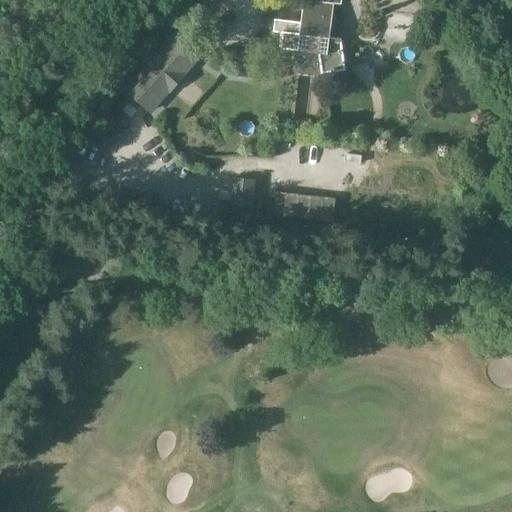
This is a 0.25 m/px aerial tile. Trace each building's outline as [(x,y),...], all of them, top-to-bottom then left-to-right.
[(275,20),(274,32),(283,33),(281,49),(295,51),(319,54),(322,74),(346,71),(345,67),(342,42),(341,39),(338,39),(339,27),(340,20),(332,19),(334,4),(341,5),(341,0),(314,0),(315,1),(304,0),(302,23),(275,20)] [(176,31),(124,90),(151,114),(169,94),(170,94),(187,75),(187,74),(203,55),(176,31)] [(138,111),(129,103),(122,110),(131,118),(138,111)] [(42,125),(77,126),(77,114),(43,113),(42,125)] [(219,200),(230,201),(231,192),(220,190),(219,200)] [(333,222),(336,199),(276,191),(273,215),(333,222)]
